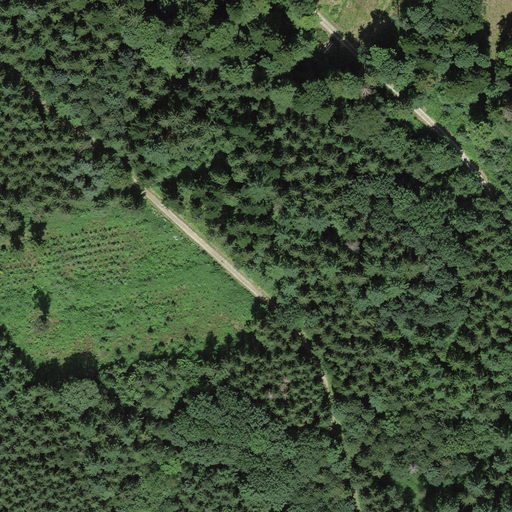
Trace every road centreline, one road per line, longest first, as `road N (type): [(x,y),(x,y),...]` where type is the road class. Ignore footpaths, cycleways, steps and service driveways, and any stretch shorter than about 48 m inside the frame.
road 1 (track): [(0,68),(305,343),(353,511)]
road 2 (track): [(511,252),(491,198),(466,163),(297,0)]
